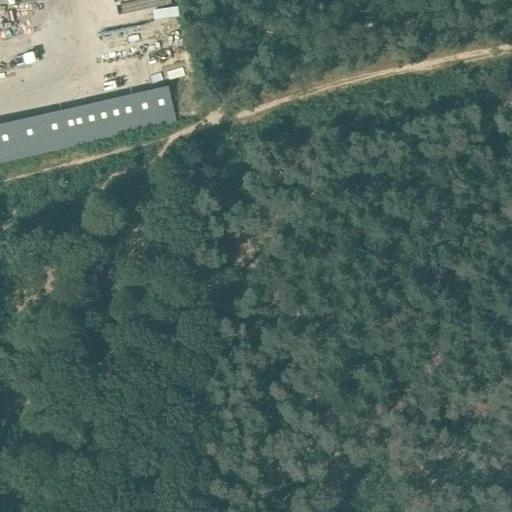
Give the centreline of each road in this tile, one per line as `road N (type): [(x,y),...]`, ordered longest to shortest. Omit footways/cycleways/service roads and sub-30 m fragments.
road 1 (track): [(235,113),(511,47)]
road 2 (track): [(0,184),(165,140)]
